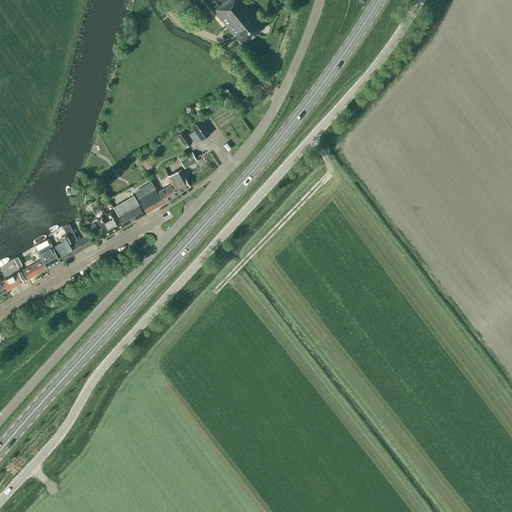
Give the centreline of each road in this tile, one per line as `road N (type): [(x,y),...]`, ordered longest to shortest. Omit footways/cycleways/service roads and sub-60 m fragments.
road 1 (unclassified): [(0,500),(50,447),(115,351),(364,79),(422,0)]
road 2 (primary): [(0,449),(287,128),(378,0)]
road 3 (unclassified): [(165,240),(280,100),(317,0)]
road 4 (unclassified): [(0,419),(165,240)]
road 5 (residential): [(0,318),(147,226)]
